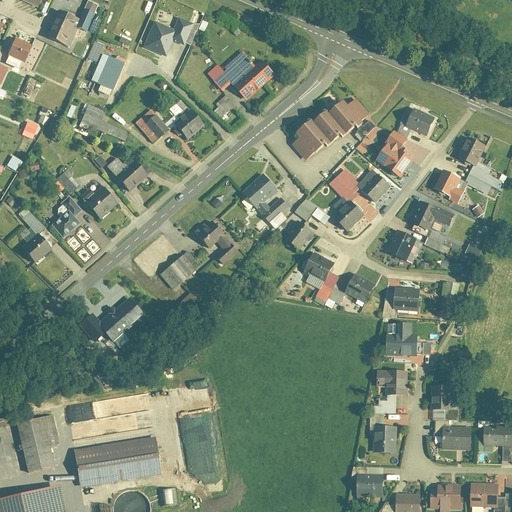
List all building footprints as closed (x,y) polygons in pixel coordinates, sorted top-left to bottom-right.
[(17,0),(17,2),(36,10),(40,0),(17,0)] [(77,29),(86,34),(95,15),(86,10),(77,29)] [(57,12),(48,32),(69,42),(79,23),(57,12)] [(172,39),(183,44),(191,25),(180,20),(174,32),(175,32),(172,39)] [(156,24),(146,47),(165,55),(172,39),(175,32),(174,32),(156,24)] [(10,40),(3,55),(23,63),(29,47),(10,40)] [(61,107),(69,90),(71,90),(83,63),(46,46),(33,74),(46,79),(38,97),(61,107)] [(241,53),(211,83),(224,96),(230,89),(245,103),(275,73),(258,57),(251,64),(241,53)] [(101,54),(89,81),(112,91),(124,64),(101,54)] [(288,139),(306,162),(367,116),(350,93),(288,139)] [(225,96),(216,106),(226,114),(234,104),(225,96)] [(183,134),(188,140),(204,126),(191,110),(190,111),(180,101),(170,110),(177,118),(176,118),(178,121),(172,126),(181,136),(183,134)] [(417,105),(406,124),(431,138),(442,119),(417,105)] [(86,107),(79,126),(125,143),(130,130),(102,119),(104,114),(86,107)] [(152,111),(137,124),(154,143),(169,130),(152,111)] [(471,133),(459,157),(475,166),(488,141),(471,133)] [(379,157),(400,173),(414,156),(393,139),(379,157)] [(49,149),(41,157),(51,166),(59,158),(49,149)] [(115,159),(102,170),(110,180),(123,169),(115,159)] [(115,182),(130,196),(148,177),(133,163),(115,182)] [(466,189),(494,200),(501,183),(487,177),(489,172),(476,166),(466,189)] [(69,170),(56,181),(69,196),(81,185),(69,170)] [(444,172),(433,191),(457,204),(468,185),(444,172)] [(365,193),(382,205),(395,188),(379,175),(365,193)] [(264,177),(243,195),(256,210),(278,193),(264,177)] [(101,189),(82,210),(97,224),(117,204),(101,189)] [(261,215),(270,226),(290,209),(281,199),(261,215)] [(336,215),(350,232),(366,218),(352,201),(336,215)] [(426,203),(416,224),(432,232),(442,236),(452,214),(426,203)] [(55,224),(67,239),(84,223),(72,209),(55,224)] [(242,251),(216,221),(200,235),(226,265),(242,251)] [(290,240),(303,251),(316,234),(302,224),(290,240)] [(397,230),(386,252),(408,262),(419,240),(397,230)] [(432,232),(425,248),(440,254),(447,239),(442,236),(432,232)] [(25,249),(39,264),(55,249),(40,234),(25,249)] [(314,252),(304,273),(326,283),(336,262),(314,252)] [(162,278),(177,294),(200,272),(185,256),(162,278)] [(354,275),(345,295),(367,305),(375,285),(354,275)] [(327,286),(333,289),(337,280),(331,277),(327,286)] [(398,286),(397,309),(429,311),(430,287),(398,286)] [(332,292),(327,303),(336,307),(341,297),(332,292)] [(143,314),(130,299),(99,325),(113,341),(130,326),(129,325),(143,314)] [(420,321),(400,321),(400,335),(390,335),(389,355),(414,355),(414,344),(420,344),(420,321)] [(408,368),(379,369),(380,397),(409,397),(408,368)] [(429,382),(429,408),(452,408),(452,383),(429,382)] [(70,425),(72,440),(128,430),(125,415),(70,425)] [(49,449),(60,447),(53,416),(13,424),(23,472),(53,466),(49,449)] [(379,452),(399,452),(400,423),(379,422),(379,452)] [(511,425),(489,425),(487,450),(511,451),(511,425)] [(444,428),(444,449),(475,450),(476,429),(444,428)] [(73,455),(79,489),(160,475),(154,441),(73,455)] [(358,479),(358,503),(387,502),(387,478),(358,479)] [(443,487),(439,487),(439,491),(432,491),(432,508),(440,508),(442,506),(450,506),(451,508),(462,509),(462,500),(460,500),(460,488),(455,487),(455,486),(443,485),(443,487)] [(498,487),(473,487),(473,505),(497,505),(498,487)] [(137,489),(131,489),(124,490),(119,494),(116,498),(114,504),(114,511),(150,511),(151,505),(150,501),(146,495),(143,492),(137,489)] [(64,511),(63,508),(52,511),(49,493),(9,501),(11,511),(64,511)] [(399,494),(398,511),(424,511),(424,494),(399,494)]
